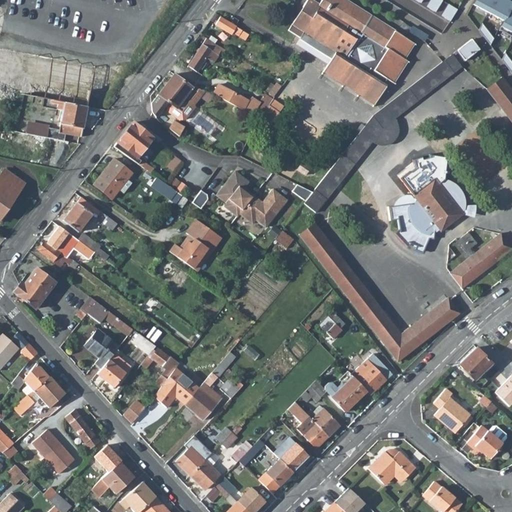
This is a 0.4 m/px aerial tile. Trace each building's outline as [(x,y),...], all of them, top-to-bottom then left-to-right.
[(297,19),(295,19),(288,30),(300,38),(303,33),(335,53),(323,72),(374,105),(386,86),(383,85),(387,80),(393,84),(407,62),(405,61),(403,60),(413,45),(343,0),(322,0),(319,5),(310,0),(307,0),(303,8),(305,10),(298,19),(297,19)] [(441,0),(431,0),(427,7),(436,13),(443,1),(441,0)] [(511,6),(511,2),(506,0),(475,0),(474,4),(504,21),(499,30),(511,36),(511,10),(511,9),(511,6)] [(449,5),(442,16),(451,22),(458,10),(449,5)] [(243,31),(221,18),(221,17),(216,25),(232,35),(234,33),(239,36),(243,31)] [(478,31),(490,46),(494,39),(482,24),(478,31)] [(207,39),(188,66),(197,72),(207,57),(211,59),(216,53),(218,54),(221,50),(224,52),(226,49),(207,39)] [(472,40),(457,51),(465,61),(469,58),(476,66),(486,59),(472,40)] [(29,51),(50,56),(51,50),(31,46),(29,51)] [(0,88),(8,90),(24,94),(38,96),(54,99),(87,106),(95,66),(0,47),(0,88)] [(511,61),(505,54),(502,60),(511,72),(511,61)] [(327,175),(316,189),(327,198),(355,162),(384,127),(424,96),(454,73),(444,61),(426,75),(373,116),(359,134),(353,141),(327,175)] [(174,74),(158,94),(169,103),(167,106),(168,111),(180,120),(186,120),(197,105),(196,104),(202,96),(194,89),(174,74)] [(511,91),(502,78),(486,89),(511,122),(511,91)] [(278,84),(270,95),(273,97),(281,86),(278,84)] [(223,98),(222,99),(243,111),(248,101),(219,85),(214,92),(223,98)] [(0,88),(0,95),(7,97),(8,90),(0,88)] [(22,127),(21,133),(65,141),(67,132),(82,135),(87,106),(54,99),(38,96),(37,104),(43,105),(43,106),(57,109),(57,110),(63,111),(59,131),(49,129),(49,128),(28,124),(27,128),(22,127)] [(252,98),(243,111),(252,115),(261,102),(252,98)] [(271,101),(264,110),(274,116),(281,106),(272,99),(271,101)] [(264,110),(258,117),(268,124),(274,116),(264,110)] [(175,121),(171,127),(179,136),(185,127),(175,121)] [(133,122),(114,147),(151,173),(155,168),(143,159),(142,161),(138,157),(154,136),(143,127),(141,129),(133,122)] [(19,133),(18,137),(23,138),(22,141),(37,144),(36,146),(56,150),(56,153),(66,155),(68,142),(65,141),(21,133),(19,133)] [(43,158),(42,164),(59,167),(61,161),(43,158)] [(114,159),(94,184),(113,199),(133,174),(114,159)] [(301,160),(295,168),(303,174),(309,166),(301,160)] [(3,170),(0,174),(0,223),(10,208),(7,207),(24,184),(3,170)] [(235,172),(216,196),(227,204),(225,207),(238,217),(240,214),(254,196),(245,188),(249,182),(235,172)] [(176,192),(156,177),(150,186),(170,200),(176,192)] [(450,182),(445,180),(440,184),(435,179),(413,196),(417,201),(412,205),(411,204),(387,208),(390,221),(397,220),(399,230),(394,234),(407,247),(410,244),(416,246),(415,250),(423,253),(428,238),(433,239),(435,230),(431,225),(434,222),(436,225),(441,231),(463,214),(460,209),(464,206),(465,203),(464,200),(463,196),(458,189),(453,184),(450,182)] [(304,188),(298,185),(293,192),(305,202),(313,193),(304,188)] [(315,213),(327,198),(316,189),(313,193),(305,202),(304,204),(315,213)] [(254,196),(240,214),(253,224),(256,220),(266,228),(288,201),(273,190),(263,203),(254,196)] [(201,191),(192,203),(201,209),(208,199),(207,195),(201,191)] [(117,223),(82,197),(63,221),(77,232),(81,227),(84,230),(92,220),(89,218),(91,214),(103,223),(105,221),(107,222),(106,224),(113,229),(117,223)] [(183,250),(180,248),(175,244),(169,251),(193,269),(198,262),(204,261),(205,261),(205,260),(204,254),(207,249),(211,251),(220,238),(196,220),(187,233),(189,235),(195,240),(192,244),(189,242),(183,250)] [(459,313),(449,301),(447,298),(400,335),(361,284),(313,223),(299,235),(338,286),(397,362),(452,319),(459,313)] [(77,239),(59,226),(46,242),(60,253),(66,258),(67,257),(74,249),(89,260),(95,253),(90,249),(77,239)] [(282,232),(275,240),(287,249),(293,240),(282,232)] [(468,232),(457,241),(465,251),(476,243),(468,232)] [(82,233),(77,239),(90,249),(95,243),(94,243),(82,233)] [(450,272),(462,288),(511,249),(501,234),(450,272)] [(46,242),(45,242),(38,250),(59,267),(63,262),(68,266),(72,260),(67,257),(66,258),(60,253),(46,242)] [(161,275),(179,290),(190,276),(172,261),(161,275)] [(19,284),(12,293),(35,310),(55,283),(35,268),(30,276),(27,274),(19,284)] [(89,298),(80,312),(86,315),(96,303),(89,298)] [(96,303),(86,315),(99,324),(108,311),(96,303)] [(335,323),(326,333),(333,339),(341,330),(335,323)] [(95,364),(101,369),(114,353),(119,347),(97,330),(85,346),(100,358),(95,364)] [(3,333),(0,337),(0,369),(19,348),(3,333)] [(140,334),(133,342),(150,354),(156,346),(140,334)] [(37,354),(22,336),(17,341),(23,349),(21,351),(29,361),(32,358),(37,354)] [(458,364),(474,380),(498,357),(483,341),(458,364)] [(149,356),(142,365),(146,368),(153,359),(167,370),(157,382),(163,387),(163,386),(176,369),(180,365),(158,349),(151,358),(149,356)] [(229,352),(212,373),(217,377),(235,357),(229,352)] [(101,369),(97,374),(114,387),(130,367),(114,353),(101,369)] [(354,372),(351,376),(353,377),(367,392),(369,395),(391,375),(373,355),(365,362),(370,367),(363,373),(359,377),(354,372)] [(24,380),(34,391),(35,390),(49,378),(36,363),(24,380)] [(163,387),(154,398),(167,408),(175,397),(185,404),(199,388),(176,369),(163,386),(163,387)] [(26,397),(14,408),(21,414),(40,398),(49,409),(65,394),(61,389),(50,377),(49,378),(35,390),(34,391),(26,397)] [(367,392),(353,377),(346,384),(344,386),(331,398),(330,399),(344,414),(367,392)] [(229,379),(222,387),(231,397),(239,389),(229,379)] [(315,381),(309,387),(319,398),(326,392),(324,391),(315,381)] [(19,384),(14,390),(19,395),(25,389),(19,384)] [(331,398),(344,386),(342,384),(336,389),(331,384),(324,391),(326,392),(331,398)] [(309,387),(299,397),(305,403),(311,398),(316,403),(320,399),(319,398),(309,387)] [(199,388),(185,404),(202,420),(221,398),(212,390),(207,396),(199,388)] [(445,393),(436,404),(442,409),(436,415),(457,433),(472,416),(445,393)] [(133,404),(124,414),(133,422),(142,411),(133,404)] [(311,409),(306,413),(316,423),(329,436),(339,426),(322,408),(322,409),(319,407),(313,412),(311,409)] [(306,413),(301,408),(295,413),(300,419),(306,413)] [(84,442),(90,449),(104,439),(100,433),(95,436),(74,411),(66,417),(84,442)] [(232,420),(215,438),(221,444),(238,426),(238,425),(232,420)] [(209,422),(200,431),(205,436),(214,427),(209,422)] [(329,436),(316,423),(309,429),(307,426),(301,431),(303,434),(302,436),(316,449),(329,436)] [(483,425),(468,442),(474,448),(476,446),(490,458),(503,443),(483,425)] [(238,426),(221,444),(226,448),(236,437),(234,435),(241,429),(238,426)] [(0,450),(2,452),(14,443),(3,432),(0,428),(0,450)] [(32,442),(45,458),(58,473),(73,460),(61,445),(48,430),(32,442)] [(244,454),(237,461),(242,466),(263,445),(258,439),(255,442),(244,454)] [(295,443),(278,459),(292,473),(300,464),(308,456),(295,443)] [(94,457),(108,472),(119,462),(120,461),(107,446),(94,457)] [(175,462),(190,476),(205,461),(190,447),(175,462)] [(230,458),(236,463),(237,461),(244,454),(239,449),(230,458)] [(369,469),(384,483),(396,470),(406,480),(417,467),(400,452),(399,452),(397,451),(394,450),(391,450),(389,451),(387,454),(385,452),(369,469)] [(32,473),(27,467),(28,467),(15,454),(10,458),(28,477),(32,473)] [(269,468),(257,481),(271,495),(278,486),(292,473),(278,459),(269,468)] [(205,461),(190,476),(204,489),(219,474),(205,461)] [(99,481),(91,490),(98,498),(109,487),(115,493),(133,477),(119,462),(108,472),(103,477),(99,481)] [(221,480),(217,484),(227,492),(230,489),(221,480)] [(442,509),(441,511),(442,511),(453,511),(462,502),(441,484),(440,485),(434,480),(423,493),(442,509)] [(123,499),(134,511),(138,511),(155,497),(142,482),(123,499)] [(217,484),(205,496),(212,502),(220,493),(223,496),(227,492),(217,484)] [(251,488),(237,502),(247,511),(253,511),(265,501),(251,488)] [(56,492),(49,499),(54,505),(61,511),(65,511),(67,511),(58,501),(62,498),(56,492)] [(0,511),(17,511),(19,510),(5,497),(0,501),(0,511)] [(138,511),(168,511),(155,497),(138,511)] [(247,511),(237,502),(226,511),(247,511)]
